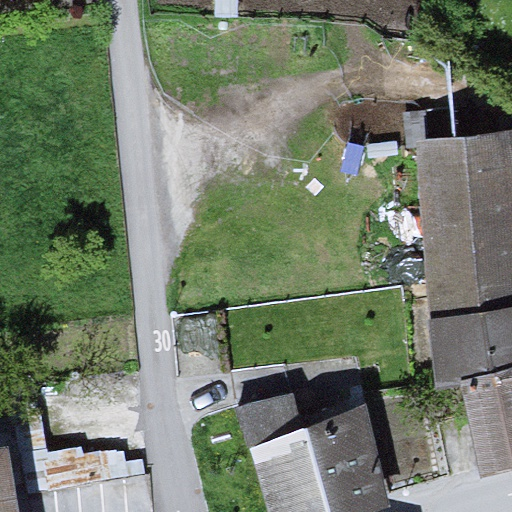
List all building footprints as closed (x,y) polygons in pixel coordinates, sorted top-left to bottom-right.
[(418,136),(430,250),(511,242),(511,162),(507,125),(418,136)] [(436,316),(511,302),(511,242),(430,250),(436,316)] [(466,376),(511,366),(511,302),(436,316),(428,317),(439,379),(466,376)] [(511,366),(466,376),(483,458),(511,452),(511,366)] [(338,406),(243,437),(267,511),(307,511),(366,493),(338,406)]
